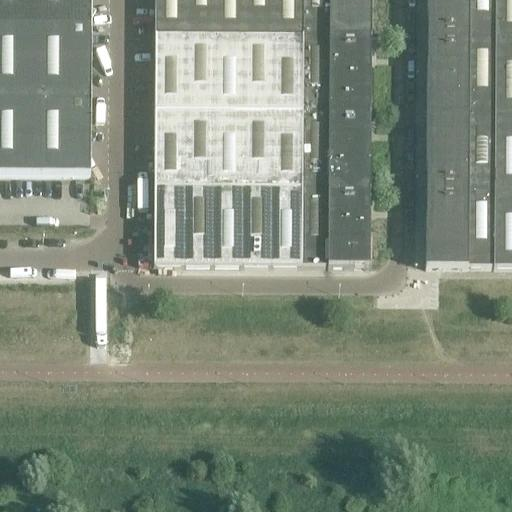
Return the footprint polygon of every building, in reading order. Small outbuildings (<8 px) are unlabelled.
[(0,0),(0,28),(91,30),(91,0),(0,0)] [(371,42),(371,0),(155,0),(155,41),(371,42)] [(511,43),(511,0),(427,0),(427,43),(511,43)] [(0,103),(90,105),(91,61),(91,30),(0,28),(0,103)] [(370,118),(371,66),(371,42),(155,41),(154,117),(370,118)] [(511,119),(511,43),(427,43),(426,119),(511,119)] [(0,179),(90,180),(90,120),(90,105),(0,103),(0,179)] [(370,194),(370,142),(370,118),(154,117),(154,193),(370,194)] [(511,195),(511,119),(426,119),(426,195),(511,195)] [(369,272),(370,218),(370,194),(154,193),(153,271),(369,272)] [(511,273),(511,195),(426,195),(425,273),(511,273)]
